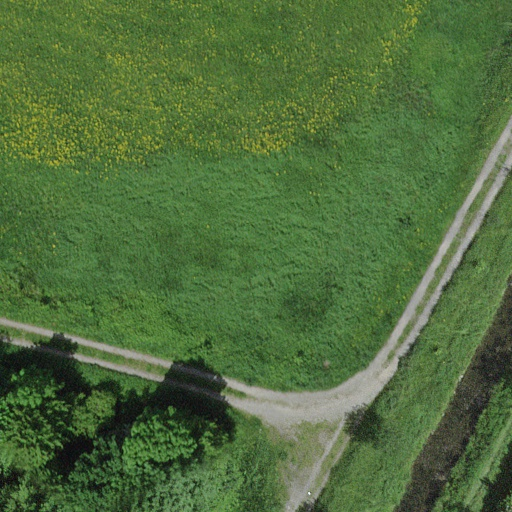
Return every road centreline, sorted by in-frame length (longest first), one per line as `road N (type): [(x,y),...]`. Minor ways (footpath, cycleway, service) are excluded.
road 1 (track): [(511,94),(290,511)]
road 2 (track): [(0,323),(345,408)]
